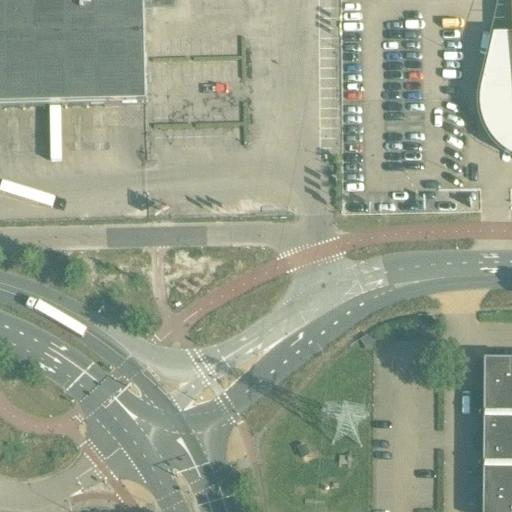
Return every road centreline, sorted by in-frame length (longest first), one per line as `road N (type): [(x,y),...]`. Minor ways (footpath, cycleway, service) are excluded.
road 1 (unknown): [(416,2),(380,4),(364,19),(364,165),(371,179),(394,182),(495,179),(478,0)]
road 2 (unclassified): [(0,240),(276,233),(305,246),(330,294)]
road 3 (tertiary): [(202,372),(165,362),(66,303),(0,276)]
road 4 (tertiary): [(162,403),(101,350),(0,297)]
road 5 (tertiary): [(187,435),(344,323)]
road 6 (tertiary): [(511,265),(400,269),(330,294)]
road 7 (tertiary): [(344,323),(376,305),(446,289),(511,285)]
road 8 (tertiary): [(0,338),(82,385),(135,442)]
road 9 (unclassified): [(0,498),(46,497),(135,442)]
road 10 (tertiary): [(330,294),(202,372)]
